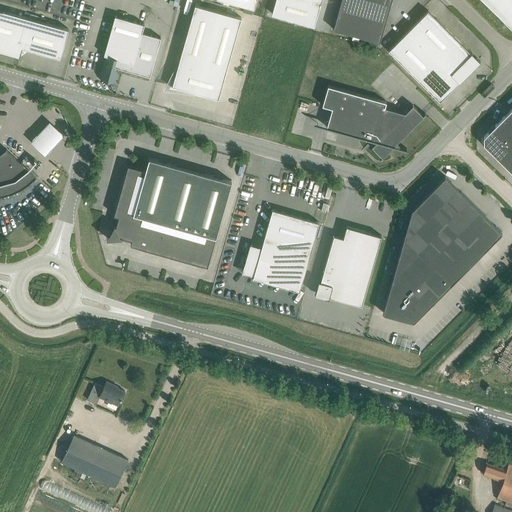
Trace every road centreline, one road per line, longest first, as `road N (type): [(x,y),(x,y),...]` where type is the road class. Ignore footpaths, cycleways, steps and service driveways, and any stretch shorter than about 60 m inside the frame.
road 1 (unclassified): [(448,135),(405,179),(382,184),(98,102)]
road 2 (unclassified): [(482,429),(193,348)]
road 3 (primary): [(486,414),(198,334)]
road 4 (unclassified): [(193,348),(95,323),(41,334),(0,307)]
road 5 (unknown): [(273,152),(240,278),(301,299)]
road 6 (unknown): [(350,175),(316,296),(369,319)]
road 7 (unknown): [(511,234),(422,325),(381,318)]
road 8 (unclassified): [(54,259),(98,102)]
road 9 (unknown): [(136,0),(160,13),(167,32),(145,115)]
